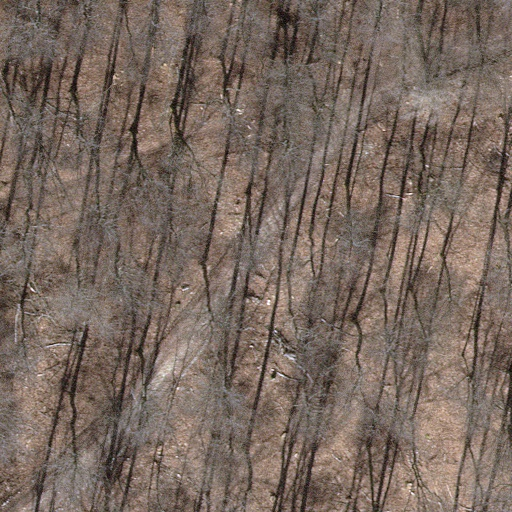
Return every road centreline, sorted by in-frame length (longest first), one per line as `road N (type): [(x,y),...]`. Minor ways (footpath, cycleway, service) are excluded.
road 1 (track): [(354,113),(272,239),(55,493),(26,511)]
road 2 (track): [(511,39),(354,113)]
